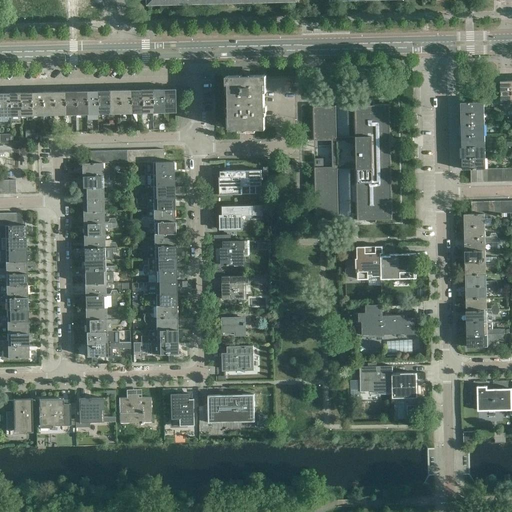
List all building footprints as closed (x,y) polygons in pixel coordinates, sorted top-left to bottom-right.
[(265,128),(264,79),(264,75),(250,75),(250,76),(242,77),(242,75),(228,76),(229,129),(265,128)] [(511,87),(511,82),(507,82),(507,81),(500,81),(501,104),(511,103),(511,87)] [(152,91),(147,91),(147,89),(141,90),(141,91),(141,111),(142,111),(147,111),(147,113),(152,113),(152,91)] [(163,111),(163,91),(158,91),(158,89),(152,89),(152,91),(152,113),(164,113),(164,111),(163,111)] [(175,112),(174,90),(169,91),(169,89),(163,89),(163,91),(163,111),(164,111),(169,111),(169,112),(175,112)] [(119,114),(119,92),(114,92),(114,90),(108,90),(108,92),(108,114),(119,114)] [(130,112),(130,92),(125,92),(125,90),(119,90),(119,92),(119,114),(131,113),(131,112),(130,112)] [(141,111),(141,91),(136,91),(136,90),(130,90),(130,92),(130,112),(131,112),(136,112),(136,113),(142,113),(142,111),(141,111)] [(75,115),(75,93),(70,93),(70,91),(64,92),(64,93),(64,113),(65,113),(70,113),(70,115),(75,115)] [(86,93),(81,93),(81,91),(75,91),(75,93),(75,115),(86,114),(86,93)] [(97,92),(92,92),(92,91),(86,91),(86,93),(86,114),(98,114),(98,112),(97,112),(97,92)] [(108,92),(103,92),(103,91),(97,91),(97,92),(97,112),(98,112),(103,112),(103,114),(108,114),(108,92)] [(31,94),(26,94),(26,92),(20,93),(20,94),(21,116),(31,116),(31,94)] [(42,114),(42,94),(37,94),(37,92),(31,92),(31,94),(31,116),(43,115),(43,114),(42,114)] [(53,93),(48,94),(48,92),(42,92),(42,94),(42,114),(43,114),(48,114),(48,115),(54,115),(54,114),(53,114),(53,93)] [(64,113),(64,93),(59,93),(59,92),(53,92),(53,93),(53,114),(54,114),(59,113),(59,115),(65,115),(65,113),(64,113)] [(9,95),(4,95),(4,93),(0,93),(0,114),(4,115),(4,116),(10,116),(10,115),(9,115),(9,95)] [(20,94),(15,94),(15,93),(9,93),(9,95),(9,115),(10,115),(15,114),(15,116),(21,116),(20,94)] [(483,113),(482,108),(484,108),(484,102),(462,103),(462,108),(461,108),(461,114),(463,114),(483,114),(483,113)] [(392,219),(390,148),(389,104),(355,105),(356,136),(337,137),(336,106),(314,106),(314,140),(333,140),(333,167),(315,167),(316,221),(339,220),(337,169),(357,168),(358,220),(392,219)] [(484,125),(484,113),(483,113),(483,114),(463,114),(463,119),(461,119),(461,125),(463,125),(484,125)] [(483,135),(483,130),(485,130),(484,125),(463,125),(463,130),(461,130),(462,136),(463,136),(483,136),(483,135)] [(483,147),(483,146),(483,141),(485,141),(485,135),(483,135),(483,136),(463,136),(463,141),(462,141),(462,147),(463,147),(483,147)] [(484,158),(484,157),(483,152),(485,152),(485,146),(483,146),(483,147),(463,147),(463,152),(462,152),(462,158),(464,158),(484,158)] [(484,169),(484,163),(485,163),(485,157),(484,157),(484,158),(464,158),(464,163),(462,163),(462,170),(471,169),(477,169),(483,169),(484,169)] [(324,166),(323,158),(315,158),(315,166),(324,166)] [(173,174),(172,161),(164,161),(164,162),(158,162),(152,162),(152,173),(148,173),(146,169),(142,170),(140,173),(140,174),(173,174)] [(97,163),(91,163),(82,164),(82,176),(115,175),(115,174),(113,170),(109,170),(107,174),(102,174),(102,163),(97,163)] [(262,186),(261,170),(227,171),(227,177),(219,177),(220,185),(221,185),(221,194),(242,194),(242,186),(262,186)] [(173,186),(173,174),(140,174),(140,175),(142,179),(146,179),(148,175),(152,175),(153,186),(173,186)] [(103,187),(102,176),(107,176),(109,180),(113,180),(115,176),(115,175),(82,176),(82,188),(103,187)] [(173,198),(173,186),(153,186),(153,197),(148,197),(147,193),(142,194),(141,197),(141,198),(173,198)] [(103,198),(103,187),(82,188),(83,200),(115,199),(115,198),(114,194),(109,194),(108,198),(103,198)] [(174,210),(173,198),(141,198),(141,199),(142,203),(147,203),(148,199),(153,199),(153,210),(174,210)] [(103,211),(103,200),(108,200),(109,204),(114,204),(115,200),(115,199),(83,200),(83,212),(103,211)] [(242,228),(241,215),(244,215),(244,206),(226,206),(226,215),(220,215),(221,229),(242,228)] [(174,222),(174,210),(153,210),(154,221),(149,221),(147,217),(143,218),(141,221),(141,222),(174,222)] [(104,222),(103,211),(83,212),(83,224),(116,223),(116,222),(114,218),(110,218),(108,222),(104,222)] [(485,226),(484,215),(489,215),(491,219),(495,219),(497,215),(497,214),(495,214),(489,214),(483,214),(478,214),(472,214),(464,214),(464,227),(485,226)] [(174,234),(174,222),(141,222),(141,223),(143,227),(147,227),(149,223),(154,223),(154,234),(174,234)] [(104,235),(104,224),(108,224),(110,228),(114,228),(116,224),(116,223),(83,224),(84,236),(104,235)] [(25,237),(25,225),(0,225),(0,233),(0,238),(5,238),(25,237)] [(485,237),(485,226),(464,227),(465,239),(497,238),(497,237),(495,233),(491,233),(490,237),(485,237)] [(174,246),(174,234),(154,234),(154,245),(149,245),(148,241),(143,242),(142,245),(142,246),(174,246)] [(104,246),(104,235),(84,236),(84,248),(116,247),(116,246),(115,242),(110,242),(109,246),(104,246)] [(0,249),(26,249),(25,237),(5,238),(5,249),(1,249),(0,247),(0,249)] [(485,250),(485,239),(490,239),(491,243),(496,243),(497,239),(497,238),(465,239),(465,251),(485,250)] [(244,264),(243,248),(249,248),(249,240),(229,241),(229,248),(221,248),(222,264),(227,264),(227,265),(229,265),(229,264),(244,264)] [(175,258),(174,246),(142,246),(142,247),(144,251),(148,251),(149,247),(154,247),(154,258),(175,258)] [(104,259),(104,248),(109,248),(111,252),(115,252),(117,248),(116,247),(84,248),(84,260),(104,259)] [(381,276),(381,256),(381,253),(382,253),(382,247),(357,247),(357,258),(356,258),(356,271),(358,271),(358,279),(368,279),(368,274),(372,274),(372,276),(381,276)] [(26,261),(26,249),(0,249),(0,252),(1,251),(5,251),(6,262),(26,261)] [(485,261),(485,250),(465,251),(465,263),(498,262),(498,261),(496,257),(492,257),(490,261),(485,261)] [(415,267),(415,260),(413,260),(413,254),(396,254),(396,256),(381,256),(381,276),(381,279),(389,279),(389,277),(394,277),(394,275),(400,275),(400,279),(414,278),(414,267),(415,267)] [(175,270),(175,258),(154,258),(155,269),(150,269),(148,265),(144,266),(142,269),(142,270),(175,270)] [(105,270),(104,259),(84,260),(84,272),(117,271),(117,270),(115,266),(111,266),(109,270),(105,270)] [(0,273),(26,273),(26,261),(6,262),(6,273),(1,273),(0,270),(0,273)] [(486,274),(486,263),(490,263),(492,267),(496,267),(498,263),(498,262),(465,263),(466,275),(486,274)] [(175,282),(175,270),(142,270),(142,271),(144,275),(149,275),(150,271),(155,271),(155,282),(175,282)] [(105,283),(105,272),(109,272),(111,276),(116,276),(117,272),(117,271),(84,272),(85,284),(105,283)] [(26,285),(26,273),(0,273),(0,278),(6,278),(6,286),(26,285)] [(486,285),(486,274),(466,275),(466,287),(498,286),(498,285),(497,281),(492,281),(491,285),(486,285)] [(244,299),(244,282),(248,282),(248,276),(228,276),(228,282),(222,282),(222,299),(244,299)] [(176,294),(175,282),(155,282),(155,293),(151,293),(149,289),(145,290),(143,293),(143,294),(176,294)] [(105,294),(105,283),(85,284),(85,296),(118,295),(118,294),(116,290),(112,290),(110,294),(105,294)] [(0,297),(27,297),(26,285),(6,286),(7,297),(2,297),(0,293),(0,297)] [(486,298),(486,291),(497,291),(498,287),(498,286),(466,287),(466,299),(486,298)] [(176,306),(176,294),(143,294),(143,295),(145,299),(149,299),(151,295),(155,295),(156,306),(176,306)] [(106,307),(105,296),(110,296),(112,300),(116,300),(118,296),(118,295),(85,296),(85,308),(106,307)] [(27,309),(27,297),(0,297),(0,302),(0,303),(2,299),(7,299),(7,310),(27,309)] [(487,309),(486,298),(466,299),(466,311),(499,310),(499,309),(497,305),(493,305),(491,309),(487,309)] [(384,334),(384,315),(383,315),(383,304),(358,305),(358,312),(356,312),(356,308),(352,308),(352,312),(352,313),(352,320),(355,320),(355,326),(362,326),(362,334),(382,334),(382,335),(384,335),(384,334)] [(176,318),(176,306),(156,306),(156,317),(151,317),(149,313),(145,314),(144,317),(144,318),(176,318)] [(106,318),(106,307),(85,308),(86,320),(118,319),(118,318),(117,314),(112,314),(111,318),(106,318)] [(0,321),(27,321),(27,309),(7,310),(7,321),(2,321),(1,317),(0,317),(0,321)] [(487,322),(487,311),(491,311),(493,315),(498,315),(499,311),(499,310),(466,311),(467,323),(487,322)] [(245,334),(245,317),(249,317),(249,318),(251,318),(251,311),(238,311),(238,318),(223,318),(223,331),(236,331),(236,335),(245,334)] [(415,334),(415,318),(416,318),(416,317),(415,317),(415,311),(398,311),(398,315),(384,315),(384,334),(404,334),(415,334)] [(176,330),(176,318),(144,318),(144,319),(145,323),(150,323),(151,319),(156,319),(156,330),(176,330)] [(106,331),(106,320),(111,320),(112,324),(117,324),(118,320),(118,319),(86,320),(86,332),(106,331)] [(28,333),(27,321),(0,321),(0,326),(1,327),(2,323),(7,323),(7,334),(28,333)] [(487,329),(487,322),(467,323),(467,335),(500,334),(500,333),(498,329),(487,329)] [(131,341),(131,330),(120,330),(120,341),(131,341)] [(177,342),(176,330),(156,330),(156,341),(152,341),(150,337),(146,338),(144,341),(144,342),(177,342)] [(106,342),(106,331),(86,332),(86,344),(119,343),(119,342),(117,338),(113,338),(111,342),(106,342)] [(0,345),(28,345),(28,333),(7,334),(8,345),(3,345),(1,341),(0,341),(0,345)] [(488,346),(487,335),(492,335),(494,339),(498,339),(500,335),(500,334),(467,335),(467,347),(488,346)] [(177,354),(177,342),(144,342),(144,343),(146,347),(150,347),(152,343),(157,343),(157,354),(177,354)] [(107,356),(107,344),(111,344),(113,348),(117,348),(119,344),(119,343),(86,344),(87,356),(107,356)] [(28,357),(28,345),(0,345),(0,350),(1,351),(3,347),(8,347),(8,358),(28,357)] [(251,355),(254,355),(254,345),(251,345),(230,346),(229,346),(229,354),(224,354),(224,369),(252,369),(251,355)] [(392,393),(392,373),(392,365),(376,366),(376,362),(368,362),(368,366),(360,366),(361,391),(368,391),(369,394),(392,393)] [(417,393),(416,373),(392,373),(392,393),(417,393)] [(504,410),(504,389),(490,389),(490,391),(487,392),(487,386),(478,386),(478,390),(474,390),(474,405),(478,405),(478,410),(480,410),(480,411),(485,411),(485,410),(491,410),(491,411),(496,411),(496,410),(504,410)] [(175,393),(167,394),(167,420),(173,420),(173,424),(179,424),(179,426),(191,425),(191,412),(190,410),(192,410),(192,391),(175,392),(175,393)] [(151,422),(151,397),(138,397),(138,394),(130,395),(130,398),(119,398),(119,423),(129,423),(129,422),(143,421),(143,422),(151,422)] [(254,394),(208,395),(209,422),(255,421),(254,394)] [(24,424),(23,397),(22,397),(22,398),(17,398),(17,401),(13,401),(13,400),(3,401),(4,427),(12,427),(12,424),(24,424)] [(65,414),(65,408),(63,408),(63,399),(46,400),(46,397),(39,397),(39,424),(63,424),(63,414),(65,414)] [(103,422),(103,398),(79,399),(79,409),(75,409),(76,422),(76,420),(89,420),(89,423),(103,422)] [(475,442),(475,436),(475,433),(464,433),(464,445),(469,445),(471,443),(472,443),(475,442)]
